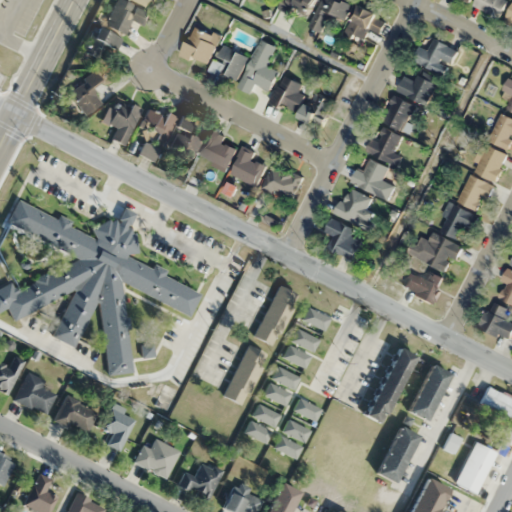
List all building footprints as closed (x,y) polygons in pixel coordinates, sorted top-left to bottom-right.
[(124,35),(131,20),(142,25),(149,12),(125,0),(116,0),(103,24),(124,35)] [(283,0),(279,9),(291,15),(295,7),(308,14),(315,0),(283,0)] [(322,32),(331,14),(345,20),(354,3),(348,0),(320,0),(308,26),(322,32)] [(498,18),(507,0),(505,0),(475,0),(472,6),(498,18)] [(370,29),(379,34),(387,20),(359,5),(346,31),(364,40),(370,29)] [(205,67),(219,38),(193,25),(178,54),(205,67)] [(99,58),(105,44),(116,50),(122,38),(96,26),(84,51),(99,58)] [(444,75),(449,65),(450,65),(457,49),(433,39),(428,50),(419,46),(412,61),(444,75)] [(247,55),(221,44),(210,71),(236,82),(247,55)] [(274,54),(258,45),(237,87),(250,93),(255,83),(270,91),(280,71),(269,65),(274,54)] [(91,89),(102,81),(94,71),(66,92),(84,116),(102,103),(91,89)] [(304,95),(299,92),(303,84),(282,75),(269,102),(295,114),(304,95)] [(404,75),(396,90),(426,105),(436,84),(418,75),(415,81),(404,75)] [(511,80),(508,79),(502,92),(510,95),(505,109),(511,111),(511,80)] [(321,128),(332,102),(311,92),(299,118),(321,128)] [(414,105),(395,96),(383,121),(403,130),(414,105)] [(109,140),(128,145),(138,106),(115,101),(109,123),(113,124),(109,140)] [(178,115),(177,117),(165,112),(164,115),(149,110),(138,137),(163,147),(163,148),(192,160),(201,138),(189,133),(193,122),(178,115)] [(511,148),(511,118),(501,113),(488,140),(511,151),(511,148)] [(394,152),(401,137),(379,125),(366,151),(396,166),(402,156),(394,152)] [(236,148),(222,141),(225,136),(210,129),(198,156),(227,169),(236,148)] [(498,180),(505,151),(480,145),(473,174),(498,180)] [(251,160),(253,152),(239,148),(231,177),(258,184),(263,163),(251,160)] [(394,184),(383,179),(388,168),(371,159),(364,173),(356,169),(350,182),(386,200),(394,184)] [(262,186),(287,200),(300,178),(274,164),(262,186)] [(475,211),(484,198),(486,199),(493,187),(471,173),(455,199),(475,211)] [(366,209),(371,199),(348,187),(335,213),(364,228),(373,212),(366,209)] [(17,199),(56,219),(59,214),(71,221),(69,225),(94,239),(95,238),(90,228),(108,218),(109,221),(115,219),(116,222),(118,222),(119,220),(117,219),(123,207),(134,213),(129,225),(127,224),(126,225),(126,227),(130,227),(131,233),(134,232),(137,252),(126,254),(126,255),(151,268),(153,263),(166,270),(163,275),(200,294),(188,317),(120,281),(125,316),(128,316),(130,329),(126,329),(132,372),(107,375),(98,303),(96,302),(72,348),(50,336),(74,290),(72,289),(13,321),(6,308),(0,311),(0,287),(10,282),(12,287),(17,285),(19,288),(34,281),(32,278),(76,258),(6,222),(17,199)] [(477,216),(450,203),(437,229),(457,239),(464,225),(471,229),(477,216)] [(351,236),(354,230),(331,218),(323,232),(333,236),(327,248),(350,259),(360,240),(351,236)] [(407,252),(447,273),(461,247),(432,232),(428,239),(420,236),(416,245),(412,243),(407,252)] [(507,285),(500,296),(511,302),(511,270),(508,268),(500,281),(507,285)] [(402,289),(431,303),(444,279),(430,272),(425,280),(410,273),(402,289)] [(273,346),(297,294),(277,285),(253,337),(273,346)] [(507,341),(511,332),(511,323),(502,317),(506,309),(492,301),(478,325),(507,341)] [(266,354),(246,345),(223,397),(243,406),(266,354)] [(414,356),(397,347),(363,416),(381,424),(414,356)] [(0,390),(10,394),(22,360),(11,356),(8,365),(0,362),(0,390)] [(426,421),(448,374),(430,365),(407,412),(426,421)] [(41,387),(44,381),(27,372),(13,399),(44,416),(55,395),(41,387)] [(479,402),(511,418),(511,416),(511,398),(487,386),(479,402)] [(52,420),(85,436),(97,410),(64,395),(52,420)] [(134,420),(123,414),(125,410),(111,403),(99,427),(112,433),(106,444),(118,450),(134,420)] [(375,475),(394,483),(416,435),(398,427),(375,475)] [(453,454),(460,438),(450,433),(442,449),(453,454)] [(178,451),(154,438),(149,448),(142,445),(133,462),(165,478),(178,451)] [(494,452),(473,442),(453,484),(475,494),(494,452)] [(0,486),(2,487),(15,463),(0,454),(0,486)] [(221,470),(200,462),(194,475),(183,471),(177,486),(209,500),(221,470)] [(51,480),(38,474),(23,505),(37,511),(48,511),(57,496),(46,491),(51,480)] [(435,511),(447,488),(424,478),(408,511),(435,511)] [(250,488),(233,481),(220,509),(226,511),(256,511),(262,499),(247,492),(250,488)] [(288,511),(299,491),(279,482),(264,511),(288,511)] [(101,511),(104,507),(74,493),(65,511),(101,511)]
